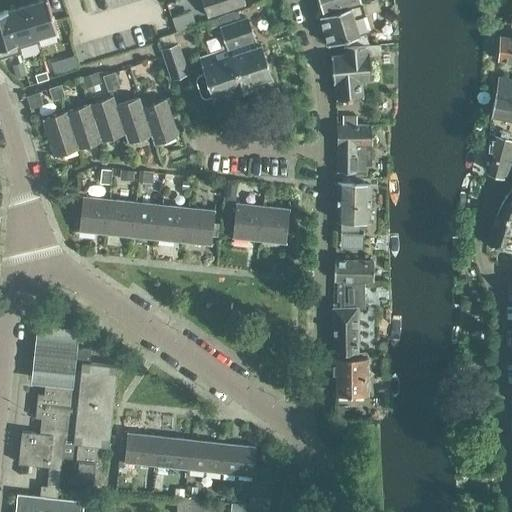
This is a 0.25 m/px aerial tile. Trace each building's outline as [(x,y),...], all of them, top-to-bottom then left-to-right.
[(57,31),(48,0),(39,0),(28,4),(38,37),(57,31)] [(202,0),(208,17),(246,4),(244,0),(202,0)] [(317,0),(318,1),(320,9),(323,10),(324,14),(360,4),(359,0),(317,0)] [(377,0),(373,0),(320,17),(328,44),(359,35),(354,19),(381,10),(377,0)] [(38,37),(28,4),(8,10),(20,48),(39,42),(38,37)] [(20,48),(8,10),(0,12),(0,59),(21,52),(20,48)] [(223,27),(230,48),(244,89),(272,79),(261,47),(256,49),(254,41),(255,41),(247,19),(223,27)] [(507,38),(501,36),(497,61),(511,62),(511,24),(509,24),(507,38)] [(382,43),(350,45),(344,46),(344,55),(331,55),(335,93),(364,91),(363,79),(374,79),(373,53),(382,53),(382,43)] [(187,74),(178,46),(162,52),(172,79),(187,74)] [(244,89),(230,48),(203,57),(208,73),(200,76),(198,78),(198,81),(203,95),(205,97),(207,97),(215,95),(216,98),(244,89)] [(156,60),(150,62),(152,70),(159,68),(156,60)] [(22,63),(14,66),(17,77),(26,74),(22,63)] [(57,66),(47,68),(50,75),(60,72),(57,66)] [(47,71),(36,75),(38,83),(49,79),(47,71)] [(115,71),(103,75),(108,91),(120,87),(115,71)] [(95,73),(82,77),(85,85),(97,80),(95,73)] [(496,91),(495,98),(511,101),(511,79),(498,77),(496,91)] [(61,84),(49,88),(53,100),(65,96),(61,84)] [(114,95),(94,102),(107,139),(126,133),(114,95)] [(140,97),(117,104),(129,142),(152,134),(143,106),(140,97)] [(166,98),(143,106),(152,134),(155,143),(179,135),(166,98)] [(491,125),(511,128),(511,101),(495,98),(492,116),(491,125)] [(94,102),(70,110),(83,148),(107,139),(94,102)] [(70,110),(43,119),(55,157),(83,148),(70,110)] [(372,125),(338,125),(338,171),(345,171),(345,177),(366,177),(366,165),(371,165),(372,125)] [(511,128),(491,125),(486,171),(505,177),(511,160),(511,128)] [(111,169),(101,169),(100,183),(110,184),(111,169)] [(134,172),(120,171),(119,181),(133,182),(134,172)] [(156,174),(140,172),(138,184),(154,186),(156,174)] [(366,182),(366,177),(345,177),(345,181),(337,181),(336,220),(341,220),(341,233),(365,234),(365,221),(370,221),(371,182),(366,182)] [(511,187),(502,202),(497,215),(511,219),(511,187)] [(79,231),(103,233),(107,199),(83,196),(79,231)] [(103,233),(128,236),(132,201),(107,199),(103,233)] [(128,236),(154,238),(158,204),(132,201),(128,236)] [(233,237),(260,240),(263,206),(237,203),(233,237)] [(154,238),(183,241),(187,207),(158,204),(154,238)] [(260,240),(286,243),(290,209),(263,206),(260,240)] [(214,223),(216,210),(187,207),(183,241),(212,245),(213,236),(218,236),(220,224),(214,223)] [(511,248),(511,219),(497,215),(487,244),(511,248)] [(335,260),(335,281),(359,282),(359,287),(372,287),(372,282),(374,281),(375,261),(335,260)] [(359,282),(335,281),(335,357),(358,357),(359,287),(359,282)] [(90,363),(91,350),(74,348),(76,332),(41,328),(35,379),(46,381),(45,394),(38,393),(37,410),(36,418),(45,419),(43,434),(22,431),(19,463),(50,467),(48,486),(42,485),(40,496),(17,493),(15,511),(83,511),(85,500),(58,497),(65,437),(74,438),(74,443),(109,447),(118,366),(90,363)] [(358,357),(335,357),(334,394),(340,394),(343,396),(351,396),(351,394),(368,394),(372,392),(372,384),(368,382),(368,357),(358,357)] [(125,462),(155,465),(158,436),(128,432),(127,438),(122,437),(121,450),(126,450),(125,462)] [(155,465),(186,468),(189,439),(158,436),(155,465)] [(186,468),(221,472),(224,443),(189,439),(186,468)] [(253,476),(257,446),(224,443),(221,472),(253,476)] [(78,478),(94,480),(96,461),(80,459),(78,478)] [(198,487),(188,486),(187,493),(197,494),(198,487)] [(261,499),(260,511),(293,511),(295,501),(261,499)]
